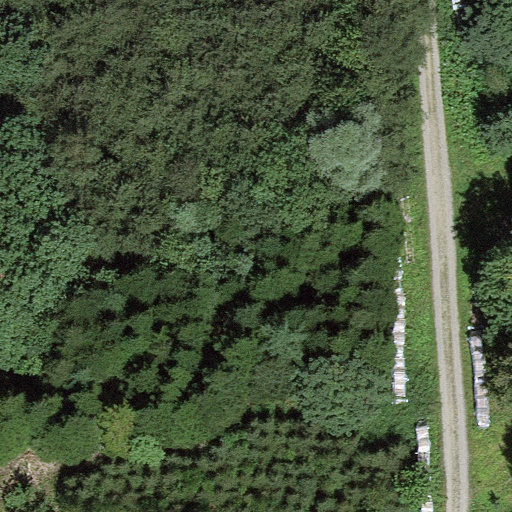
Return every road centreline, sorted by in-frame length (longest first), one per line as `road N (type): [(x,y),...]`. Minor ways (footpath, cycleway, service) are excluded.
road 1 (track): [(408,0),(446,511)]
road 2 (track): [(430,331),(511,178)]
